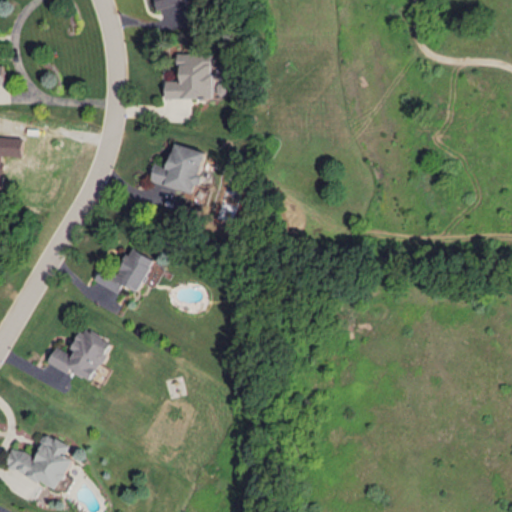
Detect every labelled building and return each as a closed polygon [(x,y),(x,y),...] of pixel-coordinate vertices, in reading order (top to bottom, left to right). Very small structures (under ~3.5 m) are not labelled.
[(155,0),(158,8),(184,1),(183,0),(155,0)] [(213,51),(177,52),(178,79),(166,79),(167,98),(214,97),(213,51)] [(0,84),(8,84),(8,63),(0,63),(0,84)] [(25,136),(0,134),(0,182),(5,182),(7,154),(24,155),(25,136)] [(170,165),(156,162),(151,181),(197,191),(206,149),(175,142),(170,165)] [(157,259),(134,246),(118,274),(104,266),(97,278),(120,292),(126,282),(139,290),(157,259)] [(51,359),(92,381),(114,342),(84,326),(71,350),(59,344),(51,359)] [(58,489),(74,457),(67,453),(71,445),(47,432),(35,454),(16,444),(6,462),(58,489)]
